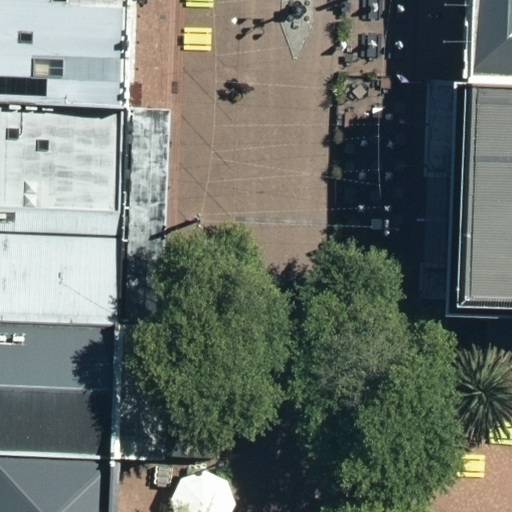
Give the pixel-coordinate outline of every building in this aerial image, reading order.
[(0,0),(0,105),(132,109),(135,0),(0,0)] [(511,0),(454,0),(453,79),(511,80),(511,0)] [(511,80),(453,79),(449,304),(511,304),(511,80)] [(0,309),(125,313),(132,109),(0,105),(0,309)] [(0,441),(122,446),(125,313),(0,309),(0,441)] [(118,511),(122,446),(0,441),(0,511),(118,511)]
